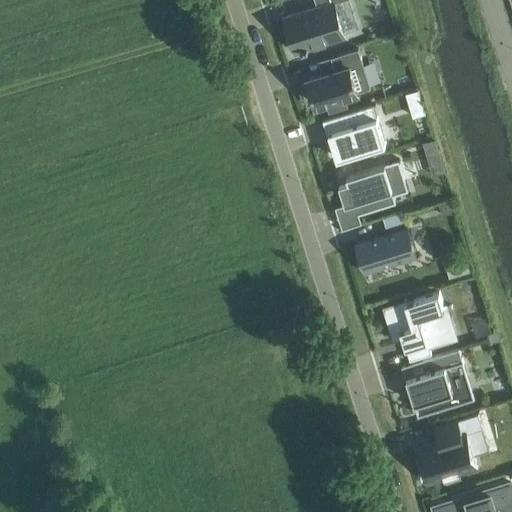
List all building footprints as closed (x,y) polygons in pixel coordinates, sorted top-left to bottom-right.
[(284,16),(295,50),(302,48),(309,46),(308,46),(345,34),(335,1),(338,0),(315,0),(317,5),(284,16)] [(305,82),(308,93),(312,92),(316,104),(330,100),(331,104),(346,100),(344,95),(371,87),(358,47),(331,56),(335,69),(308,77),(309,81),(305,82)] [(405,92),(413,116),(425,112),(418,88),(405,92)] [(328,118),(332,130),(329,131),(337,158),(385,143),(377,116),(373,104),(376,103),(376,101),(324,117),(325,119),(328,118)] [(439,152),(435,137),(424,141),(428,156),(439,152)] [(343,181),(350,202),(354,201),(359,213),(396,201),(394,194),(408,189),(399,159),(346,175),(348,180),(343,181)] [(439,202),(443,214),(455,210),(451,198),(439,202)] [(408,226),(408,225),(354,242),(355,242),(356,242),(365,271),(364,271),(364,272),(418,256),(417,255),(408,226)] [(467,259),(456,262),(460,274),(471,270),(467,259)] [(386,308),(389,317),(391,325),(393,331),(390,332),(390,333),(408,327),(411,334),(403,337),(410,359),(432,353),(428,341),(452,333),(444,308),(452,306),(451,305),(444,307),(443,303),(439,291),(406,301),(405,297),(404,298),(405,302),(401,303),(392,306),(386,308)] [(407,377),(407,379),(418,415),(458,402),(452,383),(468,378),(464,364),(459,347),(423,358),(427,370),(412,375),(407,377)] [(473,453),(466,430),(481,425),(477,412),(434,426),(438,439),(415,446),(419,461),(418,462),(419,467),(421,466),(426,481),(477,465),(473,453)] [(451,500),(434,506),(435,511),(511,511),(511,488),(510,482),(488,489),(489,492),(480,495),(479,491),(460,497),(460,499),(461,500),(461,501),(452,504),(451,500)]
